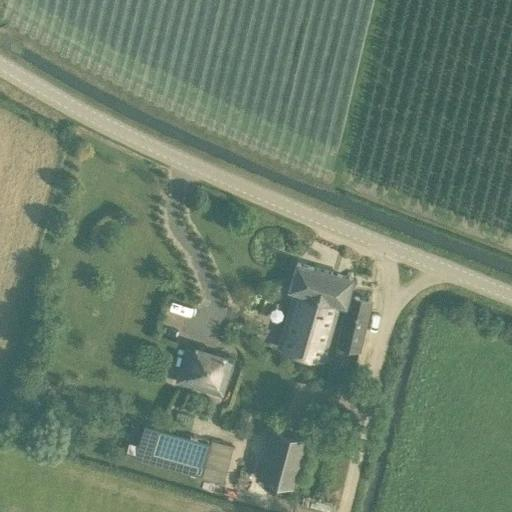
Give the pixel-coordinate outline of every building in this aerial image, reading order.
[(360,349),(371,299),(345,293),(349,276),(294,264),(288,290),(293,291),(280,349),(326,359),(339,302),(344,303),(344,301),(346,302),(337,344),(360,349)] [(223,392),(232,358),(231,358),(187,345),(178,378),(177,379),(223,392)] [(158,443),(181,449),(184,436),(162,430),(158,443)] [(303,437),(271,430),(260,478),(293,486),(303,437)] [(197,478),(196,480),(229,487),(238,450),(206,441),(206,444),(190,440),(181,474),(197,478)] [(125,450),(135,453),(137,444),(128,441),(125,450)]
